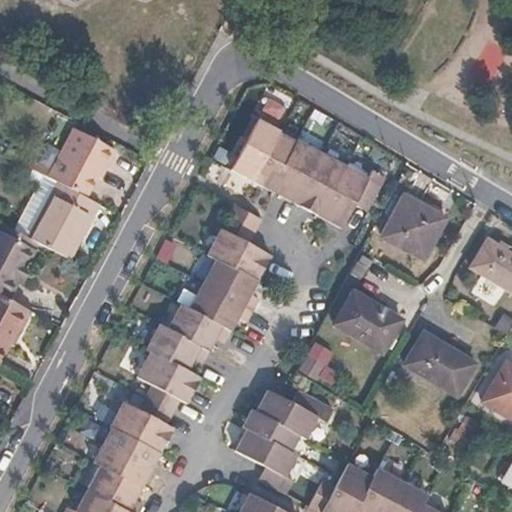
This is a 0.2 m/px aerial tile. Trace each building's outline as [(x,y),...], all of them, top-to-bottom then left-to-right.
[(288,124),(266,111),(239,160),(348,220),(366,191),(379,198),(396,169),(383,161),(376,172),(312,135),(308,143),(284,130),(288,124)] [(115,151),(119,144),(78,123),(74,129),(115,151)] [(74,129),(48,176),(59,182),(86,196),(103,163),(107,166),(115,151),(74,129)] [(29,238),(38,242),(70,259),(101,203),(86,196),(59,182),(29,238)] [(403,194),(379,235),(421,259),(445,220),(403,194)] [(38,242),(29,238),(3,224),(0,227),(0,230),(34,248),(38,242)] [(0,295),(10,301),(38,250),(34,248),(0,230),(0,295)] [(511,256),(486,241),(463,277),(509,305),(511,299),(511,256)] [(400,320),(351,291),(330,323),(380,353),(400,320)] [(21,335),(33,313),(10,301),(0,295),(0,359),(15,332),(21,335)] [(228,342),(234,331),(193,309),(184,304),(168,332),(161,327),(146,354),(152,357),(139,380),(153,387),(140,411),(127,402),(114,424),(116,425),(98,456),(104,460),(78,508),(71,505),(67,511),(140,511),(146,502),(138,498),(176,429),(168,425),(180,403),(187,406),(200,383),(188,377),(196,362),(203,366),(219,337),(228,342)] [(421,335),(404,364),(454,394),(472,366),(421,335)] [(511,364),(507,362),(481,403),(511,421),(511,364)] [(249,421),(237,444),(268,461),(261,474),(288,490),(296,476),(287,471),(300,449),(289,443),(297,429),(317,440),(330,418),(336,422),(342,410),(309,391),(303,402),(280,390),(268,413),(249,402),(241,417),(249,421)] [(511,486),(511,443),(492,475),(511,486)] [(451,511),(427,498),(432,488),(384,462),(379,472),(354,458),(341,481),(325,473),(310,500),(330,511),(357,511),(358,511),(357,511),(373,511),(374,511),(375,511),(451,511)] [(285,511),(251,493),(241,511),(285,511)]
